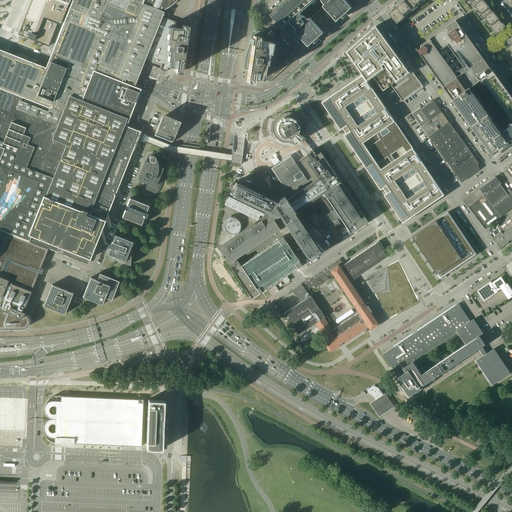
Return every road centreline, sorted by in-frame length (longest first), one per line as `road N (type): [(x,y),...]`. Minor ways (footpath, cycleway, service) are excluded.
road 1 (trunk): [(256,375),(511,508)]
road 2 (unclassified): [(143,114),(90,266),(0,234)]
road 3 (residential): [(382,220),(292,87)]
road 4 (primary): [(195,122),(172,278)]
road 5 (residential): [(502,72),(450,3),(399,40)]
road 6 (residential): [(457,194),(399,113),(433,88)]
road 7 (residential): [(277,294),(382,220)]
road 8 (unclassified): [(44,59),(0,174)]
